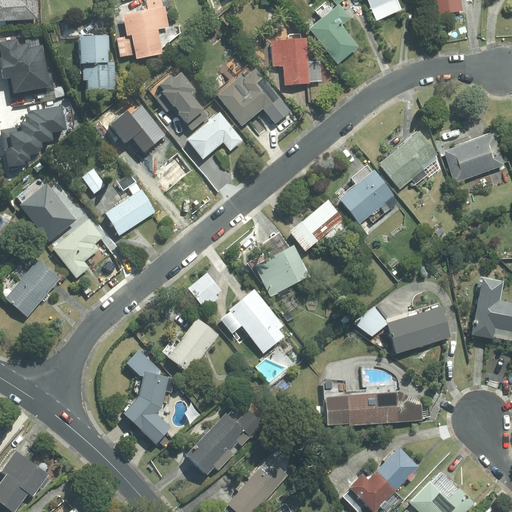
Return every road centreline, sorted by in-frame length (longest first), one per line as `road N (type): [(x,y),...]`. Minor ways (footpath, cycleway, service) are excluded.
road 1 (residential): [(503,69),(446,68),(396,82),(366,101),(112,310),(41,403)]
road 2 (tertiary): [(156,511),(41,403)]
